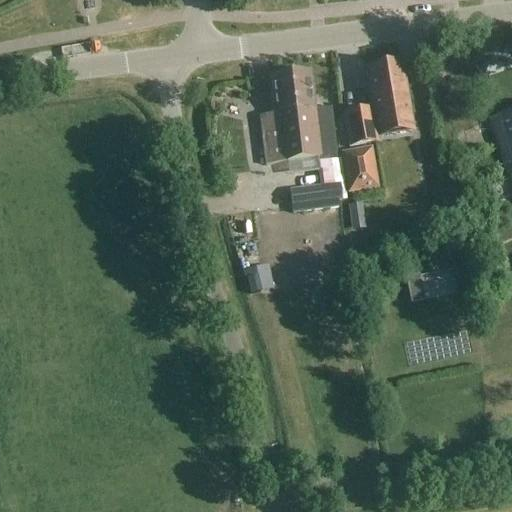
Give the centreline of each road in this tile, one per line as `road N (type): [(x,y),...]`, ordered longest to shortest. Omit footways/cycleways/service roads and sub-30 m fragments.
road 1 (unclassified): [(269,511),(240,368),(186,206),(163,58)]
road 2 (tertiary): [(201,53),(511,14)]
road 3 (tertiary): [(0,82),(163,58)]
